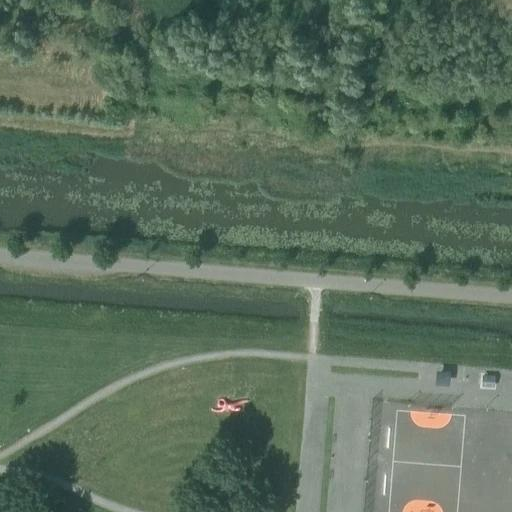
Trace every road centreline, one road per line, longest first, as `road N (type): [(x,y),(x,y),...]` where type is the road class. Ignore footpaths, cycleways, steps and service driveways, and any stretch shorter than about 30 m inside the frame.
road 1 (track): [(0,117),(511,159)]
road 2 (unclassified): [(511,298),(0,257)]
